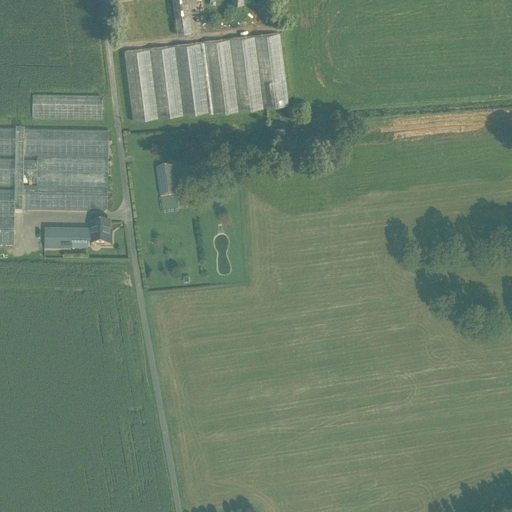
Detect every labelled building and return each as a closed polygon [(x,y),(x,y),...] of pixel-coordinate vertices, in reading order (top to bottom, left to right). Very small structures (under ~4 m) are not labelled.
[(134,0),(131,0),(121,1),(126,40),(139,39),(134,0)] [(151,0),(137,0),(143,38),(156,37),(151,0)] [(169,0),(155,0),(160,36),(173,34),(169,0)] [(186,0),(172,0),(177,34),(191,32),(186,0)] [(125,50),(133,121),(287,103),(279,32),(125,50)] [(102,98),(32,97),(31,120),(102,121),(102,98)] [(0,156),(16,157),(17,131),(0,130),(0,156)] [(23,211),(23,188),(23,185),(23,162),(24,158),(24,131),(17,131),(16,157),(16,162),(15,188),(15,193),(15,211),(23,211)] [(24,158),(37,159),(108,160),(109,133),(24,131),(24,158)] [(0,187),(15,188),(16,162),(0,161),(0,187)] [(32,185),(37,185),(37,163),(23,162),(23,185),(29,185),(29,187),(32,187),(32,185)] [(108,164),(37,163),(37,185),(107,187),(108,164)] [(209,168),(210,178),(217,178),(216,167),(209,168)] [(156,170),(160,199),(176,197),(172,168),(156,170)] [(23,188),(23,211),(107,213),(108,190),(37,189),(23,188)] [(15,211),(15,193),(0,192),(0,246),(14,247),(15,211)] [(176,197),(160,199),(162,214),(178,212),(176,197)] [(109,225),(92,224),(91,232),(91,246),(91,247),(111,247),(111,238),(109,238),(109,225)] [(83,232),(44,231),(44,252),(71,252),(71,245),(83,245),(83,232)] [(91,232),(83,232),(83,245),(91,246),(91,232)]
